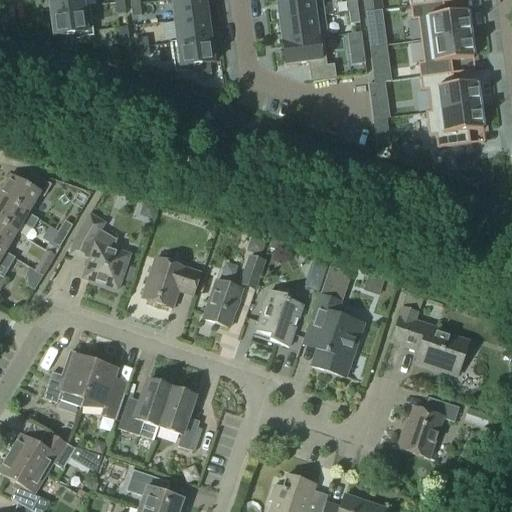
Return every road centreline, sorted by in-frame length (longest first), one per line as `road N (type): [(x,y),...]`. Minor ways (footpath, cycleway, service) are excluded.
road 1 (residential): [(252,413),(245,380),(68,319),(45,319),(31,342)]
road 2 (residential): [(357,113),(251,78),(237,0)]
road 3 (residential): [(252,413),(362,450),(381,393)]
